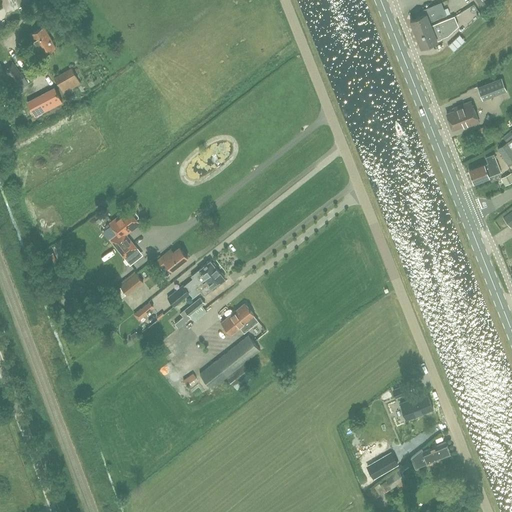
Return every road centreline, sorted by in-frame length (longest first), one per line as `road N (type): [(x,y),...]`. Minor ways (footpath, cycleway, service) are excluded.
road 1 (unclassified): [(487,511),(284,0)]
road 2 (secondary): [(465,215),(380,0)]
road 3 (unclassified): [(55,511),(0,364)]
road 4 (secondary): [(511,331),(465,215)]
